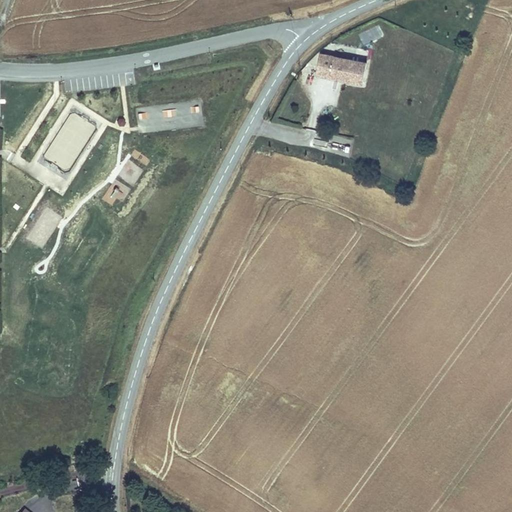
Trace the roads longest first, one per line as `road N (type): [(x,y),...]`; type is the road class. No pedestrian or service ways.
road 1 (tertiary): [(112,511),(121,426),(152,322),(257,111),(303,41)]
road 2 (residential): [(0,68),(113,62),(281,29),(303,41)]
